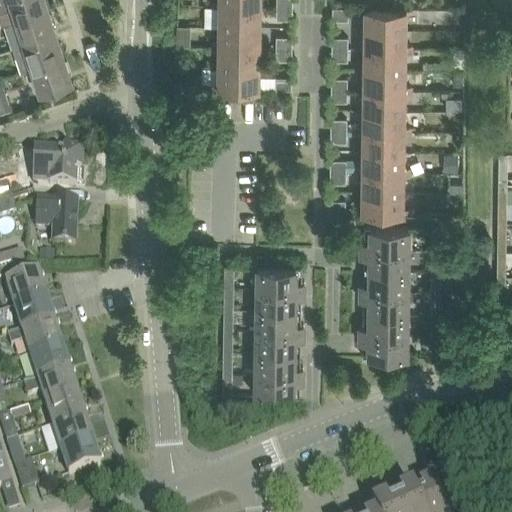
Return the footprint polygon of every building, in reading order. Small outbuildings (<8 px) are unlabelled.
[(44,0),(0,0),(0,12),(13,9),(16,20),(48,10),(44,0)] [(260,27),(261,7),(211,6),(211,10),(219,10),(219,26),(260,27)] [(289,19),(293,15),(293,8),(277,7),(277,19),(289,19)] [(348,20),(349,7),(333,7),(333,16),(337,20),(348,20)] [(414,14),(414,8),(365,8),(364,29),(406,29),(406,14),(414,14)] [(24,44),(56,34),(48,10),(16,20),(24,43),(24,44)] [(260,47),(260,27),(219,26),(218,42),(211,42),(210,47),(260,47)] [(413,50),(414,46),(406,46),(406,29),(364,29),(364,49),(413,50)] [(24,43),(13,47),(16,56),(27,52),(32,68),(64,58),(56,34),(24,44),(24,43)] [(292,48),(292,40),(288,36),(276,36),(276,48),(292,48)] [(348,49),(348,37),(336,37),(332,41),(332,49),(348,49)] [(260,68),(260,47),(210,47),(210,51),(218,51),(218,67),(260,68)] [(288,60),(292,56),(292,48),(276,48),(276,60),(288,60)] [(463,70),(464,49),(452,48),(452,69),(463,70)] [(348,61),(348,49),(332,49),(332,57),(336,61),(348,61)] [(413,54),(413,50),(364,49),(364,70),(405,70),(406,54),(413,54)] [(40,93),(72,83),(64,58),(32,68),(40,93)] [(260,89),(260,68),(218,67),(218,83),(210,83),(210,88),(260,89)] [(413,91),(413,87),(405,86),(405,70),(364,70),(363,90),(413,91)] [(292,90),(292,81),(288,77),(276,77),(276,89),(292,90)] [(0,113),(12,109),(6,90),(5,89),(2,80),(2,78),(0,78),(0,113)] [(347,90),(348,78),(336,78),(332,82),(331,89),(347,90)] [(347,101),(347,90),(331,89),(331,97),(335,101),(347,101)] [(413,96),(413,91),(363,90),(363,110),(405,111),(405,95),(413,96)] [(412,131),(412,127),(405,127),(405,111),(363,110),(363,131),(412,131)] [(347,130),(347,118),(335,118),(331,122),(331,130),(347,130)] [(347,142),(347,130),(331,130),(331,138),(335,142),(347,142)] [(412,136),(412,131),(363,131),(363,151),(404,152),(404,136),(412,136)] [(35,150),(33,183),(50,184),(50,185),(76,186),(76,183),(83,183),(84,168),(82,168),(83,147),(77,147),(77,152),(63,151),(35,150)] [(363,151),(362,171),(411,172),(411,166),(404,167),(404,152),(363,151)] [(346,171),(346,159),(334,159),(330,163),(330,171),(346,171)] [(499,159),(499,178),(507,178),(508,159),(499,159)] [(346,183),(346,171),(330,171),(330,179),(334,183),(346,183)] [(411,177),(411,172),(362,171),(362,192),(404,192),(404,177),(411,177)] [(448,184),(448,193),(462,194),(462,184),(448,184)] [(498,184),(498,203),(507,203),(507,188),(507,184),(498,184)] [(411,214),(411,208),(403,208),(404,192),(362,192),(362,213),(411,214)] [(0,218),(17,212),(12,197),(0,200),(0,218)] [(76,244),(78,202),(49,201),(37,200),(35,227),(53,228),(53,243),(76,244)] [(346,212),(346,200),(334,200),(330,204),(330,212),(346,212)] [(498,208),(498,227),(507,227),(507,208),(498,208)] [(361,240),(361,249),(408,250),(409,228),(365,227),(365,241),(361,240)] [(441,250),(441,228),(432,228),(432,250),(441,250)] [(498,233),(498,252),(506,252),(507,233),(498,233)] [(408,271),(408,250),(361,249),(361,257),(364,257),(364,270),(408,271)] [(441,272),(441,250),(432,250),(432,272),(441,272)] [(0,279),(28,271),(22,251),(0,258),(0,279)] [(40,251),(39,264),(54,264),(55,252),(40,251)] [(497,257),(497,276),(506,276),(506,257),(497,257)] [(234,288),(234,266),(225,266),(225,288),(234,288)] [(305,289),(305,281),(301,281),(301,267),(257,266),(257,288),(305,289)] [(361,283),(361,291),(408,292),(408,271),(364,270),(364,283),(361,283)] [(14,307),(46,297),(38,272),(6,283),(14,307)] [(440,293),(441,272),(432,272),(431,293),(440,293)] [(497,282),(497,301),(506,301),(506,282),(497,282)] [(233,309),(234,288),(225,288),(224,309),(233,309)] [(304,297),(305,289),(257,288),(257,309),(301,310),(301,297),(304,297)] [(407,313),(408,292),(360,291),(360,300),(364,300),(364,313),(407,313)] [(440,314),(440,293),(431,293),(431,314),(440,314)] [(22,331),(54,321),(46,297),(14,307),(22,331)] [(233,330),(233,309),(224,309),(224,330),(233,330)] [(304,332),(304,323),(300,323),(301,310),(257,309),(256,331),(304,332)] [(407,335),(407,313),(364,313),(363,326),(360,326),(360,334),(407,335)] [(440,335),(440,314),(431,314),(431,335),(440,335)] [(61,345),(54,321),(22,331),(8,335),(11,346),(25,341),(30,355),(61,345)] [(233,352),(233,330),(224,330),(224,352),(233,352)] [(304,340),(304,332),(256,331),(256,352),(300,353),(300,340),(304,340)] [(407,357),(407,335),(360,334),(360,342),(363,342),(363,356),(407,357)] [(430,357),(440,357),(440,335),(431,335),(430,357)] [(61,345),(30,355),(30,356),(28,356),(36,380),(37,379),(69,369),(61,345)] [(232,373),(233,352),(224,352),(223,373),(232,373)] [(303,374),(303,366),(300,366),(300,353),(256,352),(256,373),(303,374)] [(77,393),(69,369),(37,379),(36,380),(23,383),(27,395),(41,391),(45,403),(77,393)] [(232,395),(232,373),(223,373),(223,395),(232,395)] [(303,383),(303,374),(256,373),(255,396),(299,396),(300,383),(303,383)] [(53,427),(85,417),(77,393),(45,403),(53,427)] [(0,420),(7,443),(18,439),(13,423),(31,416),(28,408),(0,417),(0,420)] [(53,427),(41,431),(49,455),(61,451),(92,441),(85,417),(53,427)] [(18,439),(7,443),(15,466),(26,462),(18,439)] [(69,476),(101,465),(92,441),(61,451),(69,476)] [(0,489),(1,489),(0,484),(0,481),(10,478),(4,459),(3,455),(0,445),(0,489)] [(26,462),(15,466),(17,471),(23,490),(39,485),(33,466),(32,462),(31,460),(26,462)] [(458,511),(451,495),(442,499),(433,479),(372,506),(373,507),(374,511),(458,511)]
